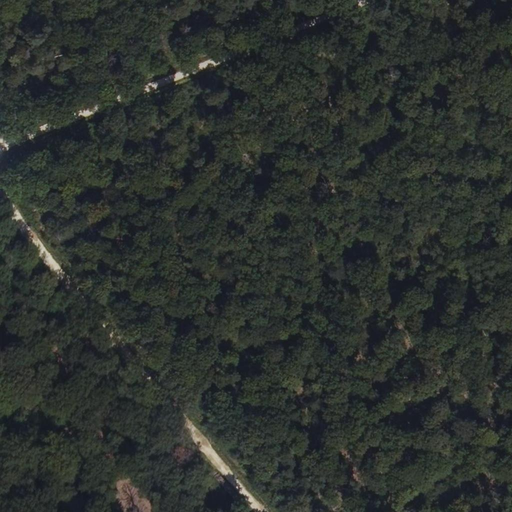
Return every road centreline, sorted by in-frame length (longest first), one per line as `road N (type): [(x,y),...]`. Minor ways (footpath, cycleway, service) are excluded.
road 1 (track): [(265,511),(0,193)]
road 2 (track): [(373,0),(0,150)]
